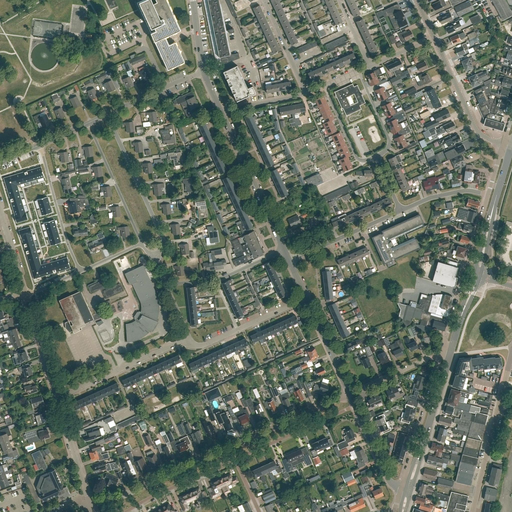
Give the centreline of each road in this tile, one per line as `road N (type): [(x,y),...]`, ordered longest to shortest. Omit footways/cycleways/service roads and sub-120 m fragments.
road 1 (unclassified): [(89,505),(349,394)]
road 2 (residential): [(472,511),(511,349)]
road 3 (residential): [(488,195),(441,352)]
road 4 (residential): [(155,257),(162,235),(106,114)]
road 5 (unclassified): [(284,250),(221,113)]
road 6 (residential): [(58,398),(189,338)]
road 7 (residential): [(441,352),(401,488)]
road 8 (unclassified): [(503,143),(477,132),(434,36)]
road 9 (residential): [(79,272),(39,145)]
road 10 (residential): [(234,460),(354,405)]
road 11 (residential): [(88,123),(141,243)]
road 12 (residential): [(289,261),(400,211)]
road 13 (residential): [(125,511),(234,460)]
